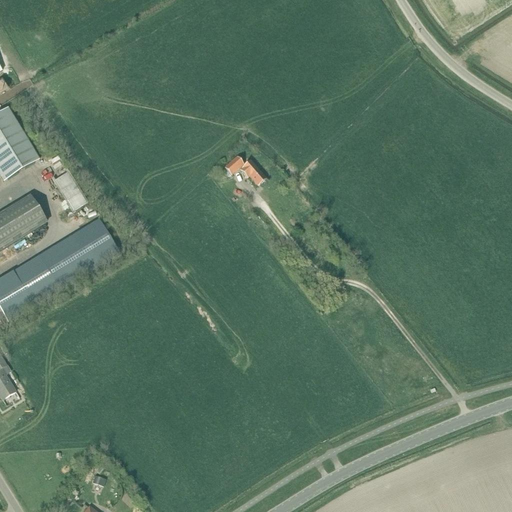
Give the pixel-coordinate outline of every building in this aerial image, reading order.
[(0,114),(0,178),(3,184),(40,161),(8,110),(0,114)] [(237,158),(224,169),(231,177),(244,166),(237,158)] [(251,162),(240,171),(248,180),(249,179),(258,188),(267,179),(251,162)] [(12,209),(0,215),(0,253),(28,236),(12,209)] [(58,246),(79,281),(103,267),(102,266),(118,257),(97,223),(82,232),(82,231),(58,246)] [(56,296),(79,281),(58,246),(34,260),(56,296)] [(32,310),(56,296),(34,260),(10,275),(32,310)] [(32,310),(10,275),(0,281),(0,311),(8,324),(32,310)] [(0,354),(0,396),(3,402),(16,394),(6,377),(11,373),(0,354)] [(104,489),(106,481),(95,478),(93,485),(104,489)]
